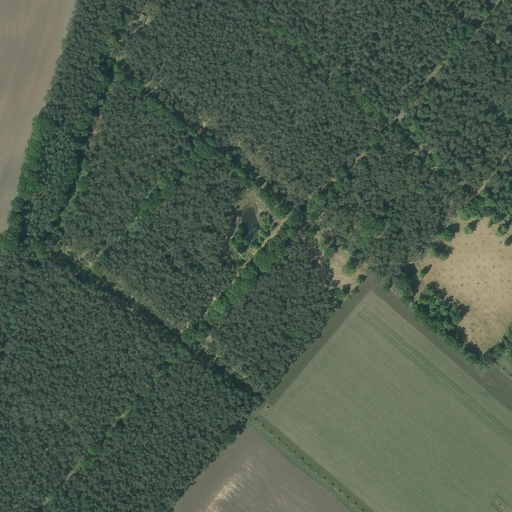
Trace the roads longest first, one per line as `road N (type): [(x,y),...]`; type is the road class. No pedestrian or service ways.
road 1 (track): [(206,140),(353,264),(415,264),(476,193),(244,0)]
road 2 (track): [(475,25),(73,472)]
road 3 (track): [(0,353),(128,0)]
